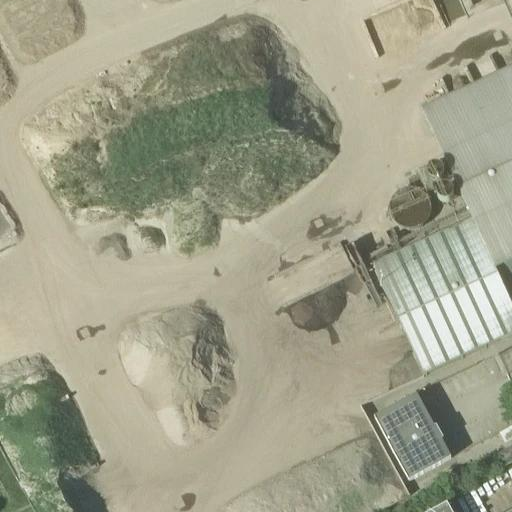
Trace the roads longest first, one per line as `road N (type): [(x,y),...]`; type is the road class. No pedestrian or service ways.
road 1 (track): [(0,242),(11,276),(55,311),(111,318),(218,307),(263,265),(333,229),(379,181),(389,113),(469,45),(511,26)]
road 2 (track): [(239,0),(0,105)]
road 3 (track): [(232,511),(276,483),(296,443),(218,307)]
road 4 (track): [(55,311),(73,381),(129,493),(161,511)]
road 5 (track): [(310,0),(337,26),(389,113)]
